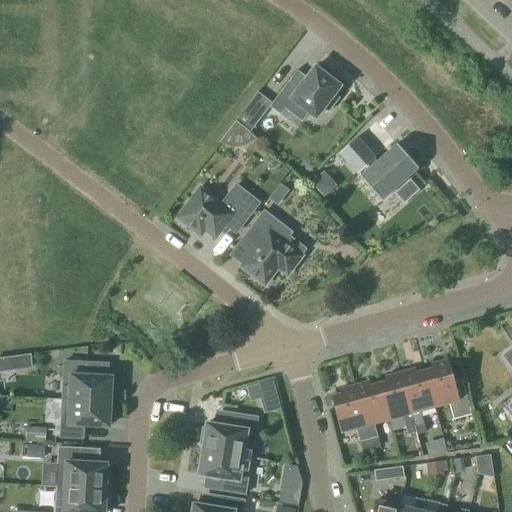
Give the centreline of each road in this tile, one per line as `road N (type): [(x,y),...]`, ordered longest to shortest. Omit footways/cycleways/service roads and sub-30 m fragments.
road 1 (residential): [(287,346),(0,125)]
road 2 (residential): [(278,0),(384,84),(502,222)]
road 3 (residential): [(133,511),(144,395),(287,346)]
road 4 (residential): [(287,346),(511,284)]
road 5 (residential): [(287,346),(323,511)]
